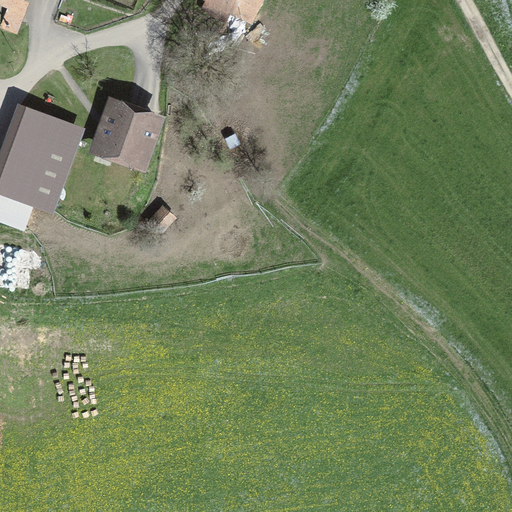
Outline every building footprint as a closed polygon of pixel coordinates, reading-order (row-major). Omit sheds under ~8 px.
[(1,26),(14,30),(25,2),(19,0),(0,0),(10,4),(1,26)] [(225,22),(230,12),(246,20),(256,0),(205,0),(207,0),(202,10),(225,22)] [(97,147),(142,163),(157,121),(112,105),(97,147)] [(0,188),(51,207),(79,130),(26,111),(0,180),(0,188)] [(158,235),(174,218),(163,207),(147,225),(158,235)]
